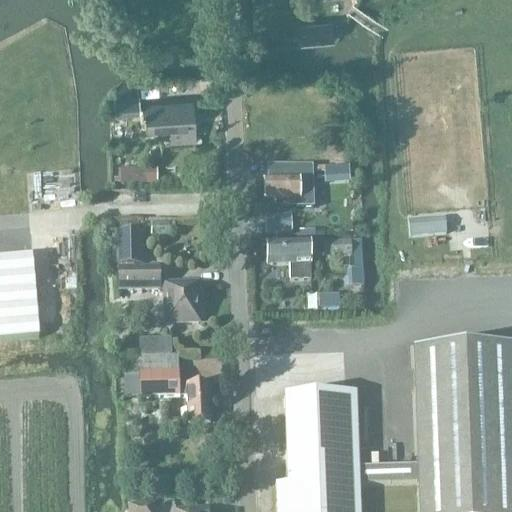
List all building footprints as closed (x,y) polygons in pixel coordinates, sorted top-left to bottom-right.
[(138,35),(137,24),(136,24),(133,0),(120,0),(108,2),(112,27),(113,38),(138,35)] [(170,142),(196,141),(193,103),(143,106),(144,111),(142,111),(142,117),(144,117),(145,132),(169,130),(170,142)] [(310,188),(309,166),(279,168),(280,181),(264,181),(264,201),(299,201),(299,188),(310,188)] [(147,170),(120,170),(120,186),(147,186),(147,170)] [(43,178),(28,179),(29,201),(43,200),(43,178)] [(445,223),(408,226),(409,241),(446,237),(445,223)] [(115,267),(143,267),(143,233),(115,233),(115,236),(108,236),(109,266),(115,265),(115,267)] [(350,243),(330,243),(330,259),(330,260),(362,260),(361,243),(350,243)] [(309,244),(294,244),(266,245),(267,267),(289,266),(290,282),(310,282),(309,244)] [(62,245),(50,253),(60,266),(72,257),(62,245)] [(118,271),(118,291),(159,290),(158,270),(118,271)] [(0,339),(38,336),(33,271),(0,274),(0,339)] [(44,275),(46,296),(66,295),(65,273),(44,275)] [(165,325),(198,324),(197,285),(164,286),(165,325)] [(511,511),(511,345),(413,349),(417,468),(418,483),(418,511),(511,511)] [(188,424),(210,423),(209,385),(179,386),(178,374),(139,375),(139,399),(186,398),(188,424)] [(359,511),(358,485),(358,470),(355,396),(283,399),(287,488),(275,488),(276,511),(359,511)] [(417,468),(358,470),(358,485),(418,483),(417,468)]
